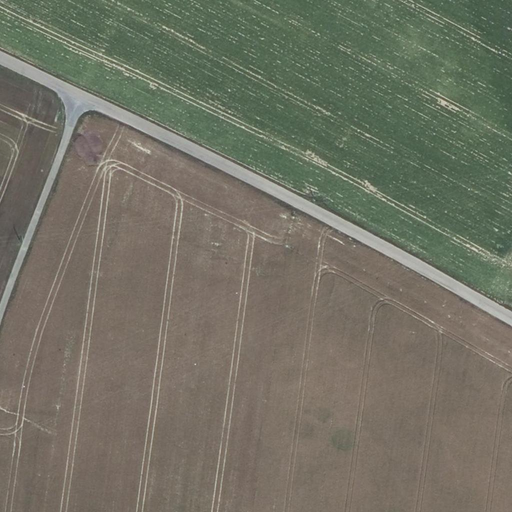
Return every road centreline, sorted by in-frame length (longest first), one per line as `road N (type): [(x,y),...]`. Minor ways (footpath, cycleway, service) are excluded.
road 1 (unclassified): [(80,96),(302,203),(511,318)]
road 2 (unclassified): [(80,96),(0,316)]
